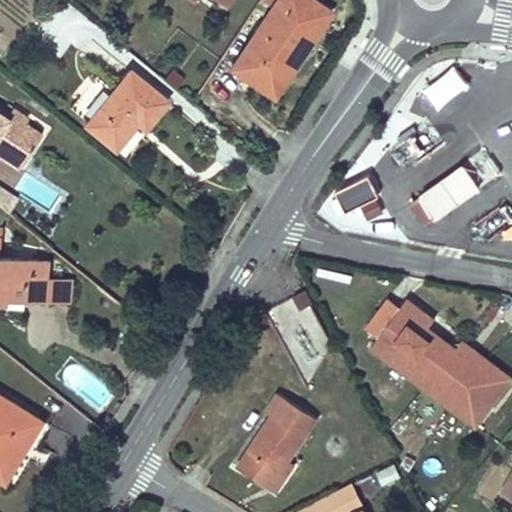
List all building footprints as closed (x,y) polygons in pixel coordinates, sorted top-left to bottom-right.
[(271,87),(300,43),(306,47),(330,11),(313,0),(277,0),(232,68),(248,79),(251,73),(271,87)] [(44,34),(99,57),(112,27),(57,4),(44,34)] [(273,96),(306,47),(300,43),(271,87),(251,73),(248,79),(273,96)] [(424,89),(440,107),(470,83),(454,64),(424,89)] [(144,127),(166,100),(130,70),(87,124),(115,147),(137,121),(144,127)] [(28,119),(12,108),(7,117),(21,126),(23,123),(24,124),(28,119)] [(21,126),(7,117),(0,112),(0,146),(23,161),(41,134),(24,124),(23,123),(21,126)] [(137,128),(118,150),(129,159),(147,137),(137,128)] [(402,164),(430,148),(422,135),(395,151),(402,164)] [(23,161),(0,146),(0,155),(19,168),(23,161)] [(479,187),(464,164),(421,194),(421,195),(429,206),(436,216),(437,217),(479,187)] [(377,179),(344,183),(349,217),(381,212),(377,179)] [(17,198),(0,187),(0,205),(8,212),(17,198)] [(429,206),(421,195),(411,202),(426,223),(436,216),(429,206)] [(47,279),(49,261),(0,257),(0,241),(1,226),(0,226),(0,295),(46,299),(47,279)] [(72,301),(72,281),(47,279),(46,299),(72,301)] [(311,303),(304,290),(295,295),(302,309),(311,303)] [(511,377),(482,356),(476,363),(458,349),(456,348),(450,356),(422,335),(428,327),(434,319),(407,298),(400,307),(388,298),(367,326),(379,334),(371,345),(475,424),(511,377)] [(456,348),(428,327),(422,335),(450,356),(456,348)] [(482,356),(464,341),(458,349),(476,363),(482,356)] [(289,459),(317,416),(279,391),(267,410),(272,414),(238,466),(270,487),(289,459)] [(31,442),(44,420),(0,393),(0,471),(22,436),(31,442)] [(0,477),(7,481),(31,442),(22,436),(0,471),(0,477)] [(276,490),(294,463),(289,459),(270,487),(276,490)] [(511,511),(511,474),(501,492),(511,498),(511,509),(509,511),(511,511)]
